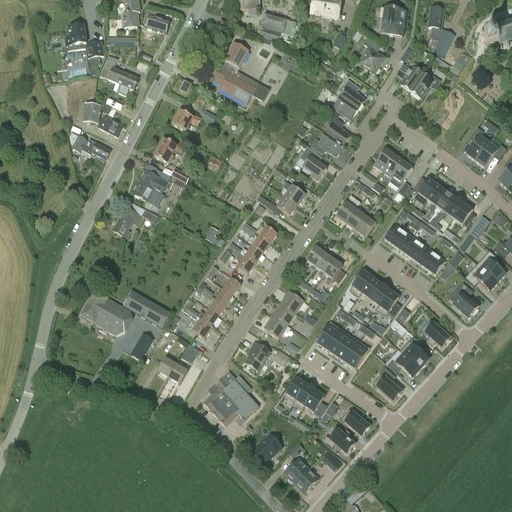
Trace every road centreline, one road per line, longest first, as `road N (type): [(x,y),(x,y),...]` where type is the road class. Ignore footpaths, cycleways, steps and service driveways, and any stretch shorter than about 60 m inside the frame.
road 1 (unclassified): [(35,374),(64,278),(202,0)]
road 2 (residential): [(183,415),(373,140)]
road 3 (unclassified): [(183,415),(35,374)]
road 4 (unclassified): [(279,511),(183,415)]
road 5 (residential): [(470,342),(368,257)]
